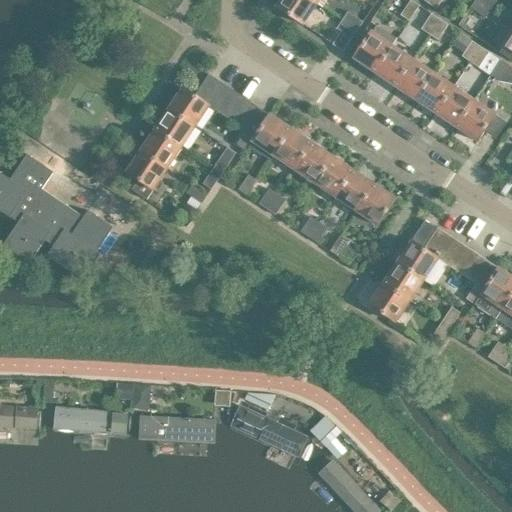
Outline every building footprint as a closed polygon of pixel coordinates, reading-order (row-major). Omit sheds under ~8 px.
[(281,0),(277,6),(304,24),(318,3),(314,0),(281,0)] [(419,6),(411,0),(401,15),(409,20),(419,6)] [(475,0),(471,7),(486,17),(491,10),(476,0),(475,0)] [(497,1),(495,0),(476,0),(491,10),(497,1)] [(363,22),(348,11),(343,19),(358,30),(363,22)] [(432,13),(422,28),(430,34),(441,19),(432,13)] [(333,44),(343,51),(358,30),(343,19),(337,28),(342,31),(333,44)] [(438,39),(449,24),(441,19),(430,34),(438,39)] [(372,32),(354,58),(375,71),(393,45),(397,38),(377,25),(373,32),(372,32)] [(511,33),(503,47),(511,53),(511,33)] [(473,40),(463,56),(471,61),(481,46),(473,40)] [(393,45),(375,71),(395,85),(413,58),(393,45)] [(479,67),(489,52),(481,46),(471,61),(479,67)] [(413,58),(395,85),(416,99),(434,72),(413,58)] [(502,60),(491,75),(500,81),(510,66),(502,60)] [(434,72),(416,99),(436,112),(454,86),(434,72)] [(210,74),(196,95),(206,101),(220,80),(210,74)] [(220,80),(206,101),(210,104),(217,109),(230,88),(220,80)] [(454,86),(436,112),(457,126),(475,100),(454,86)] [(196,95),(184,87),(169,109),(196,127),(210,104),(206,101),(196,95)] [(230,88),(217,109),(227,115),(240,94),(230,88)] [(240,94),(227,115),(236,122),(250,100),(240,94)] [(250,100),(236,122),(246,129),(260,107),(250,100)] [(478,140),(496,114),(475,100),(457,126),(478,140)] [(260,107),(246,129),(248,130),(256,136),(271,114),(260,107)] [(155,129),(182,147),(196,127),(169,109),(155,129)] [(271,161),(275,155),(292,129),(271,114),(256,136),(249,146),(271,161)] [(142,150),(168,168),(182,147),(155,129),(142,150)] [(292,129),(275,155),(295,169),(313,143),(292,129)] [(247,150),(249,146),(256,136),(248,130),(239,144),(247,150)] [(316,183),(334,156),(313,143),(295,169),(316,183)] [(127,172),(140,180),(134,189),(148,199),(168,168),(142,150),(127,172)] [(113,227),(89,211),(84,218),(42,190),(54,172),(27,154),(11,179),(0,172),(0,210),(18,223),(0,250),(26,268),(45,240),(53,245),(47,255),(83,280),(92,266),(101,253),(97,251),(113,227)] [(232,159),(224,154),(214,169),(222,174),(232,159)] [(334,156),(316,183),(337,197),(354,170),(334,156)] [(204,183),(213,189),(222,174),(214,169),(204,183)] [(357,211),(375,184),(354,170),(337,197),(357,211)] [(239,190),(248,195),(258,180),(249,174),(239,190)] [(378,225),(396,198),(375,184),(357,211),(378,225)] [(188,193),(203,203),(209,195),(193,185),(188,193)] [(270,188),(260,203),(269,209),(279,194),(270,188)] [(277,214),(287,199),(279,194),(269,209),(277,214)] [(312,216),(302,231),(310,237),(320,222),(312,216)] [(319,242),(328,227),(320,222),(310,237),(319,242)] [(438,227),(424,249),(435,256),(449,234),(438,227)] [(449,234),(435,256),(439,258),(445,262),(459,241),(449,234)] [(331,251),(339,256),(349,241),(341,235),(331,251)] [(424,249),(413,241),(398,262),(424,279),(439,258),(435,256),(424,249)] [(459,241),(445,262),(456,269),(470,248),(459,241)] [(470,248),(456,269),(466,276),(480,254),(470,248)] [(480,254),(466,276),(475,282),(489,261),(480,254)] [(489,261),(475,282),(477,284),(485,289),(499,267),(489,261)] [(384,282),(411,300),(424,279),(398,262),(384,282)] [(497,320),(511,297),(511,275),(499,267),(485,289),(475,303),(474,305),(497,320)] [(370,304),(396,321),(411,300),(384,282),(370,304)] [(468,298),(475,303),(485,289),(477,284),(468,298)] [(511,297),(497,320),(511,329),(511,297)] [(461,313),(453,307),(443,321),(451,327),(461,313)] [(432,336),(441,342),(451,327),(443,321),(432,336)] [(478,328),(468,342),(476,348),(486,333),(478,328)] [(498,342),(489,356),(497,362),(507,347),(498,342)] [(506,368),(511,357),(511,350),(507,347),(497,362),(506,368)] [(54,397),(55,381),(47,381),(46,396),(54,397)] [(134,400),(134,386),(122,385),(122,399),(134,400)] [(134,407),(145,408),(152,402),(153,385),(143,385),(136,385),(134,407)] [(275,394),(250,393),(246,400),(270,410),(276,395),(275,394)] [(243,404),(232,429),(272,446),(302,459),(313,434),(243,404)] [(0,405),(0,431),(42,433),(43,408),(0,405)] [(57,410),(55,435),(131,440),(133,415),(57,410)] [(143,418),(141,443),(217,447),(219,422),(143,418)] [(336,425),(321,440),(327,447),(342,432),(341,430),(336,425)] [(329,447),(337,456),(348,446),(340,437),(329,447)] [(385,511),(337,458),(319,475),(352,511),(385,511)]
